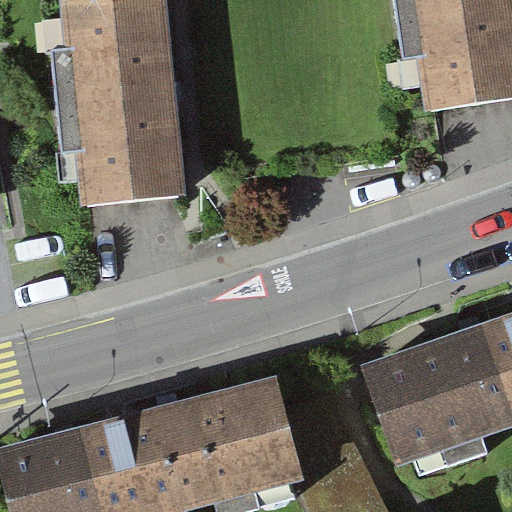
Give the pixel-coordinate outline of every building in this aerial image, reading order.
[(158,0),(80,0),(67,1),(72,52),(51,54),(61,157),(83,154),(88,208),(178,199),(158,0)] [(511,39),(506,0),(393,0),(403,63),(424,61),(432,113),(511,100),(511,39)] [(511,324),(487,333),(511,404),(511,324)] [(511,404),(487,333),(368,375),(397,461),(440,447),(447,469),(487,455),(479,433),(511,421),(511,404)] [(275,388),(81,438),(99,511),(185,511),(184,506),(213,499),(216,511),(255,511),(259,511),(253,488),(294,477),(297,476),(282,416),(275,388)] [(380,511),(329,403),(282,416),(297,476),(294,477),(310,511),(380,511)] [(99,511),(81,438),(0,458),(0,461),(13,511),(99,511)]
